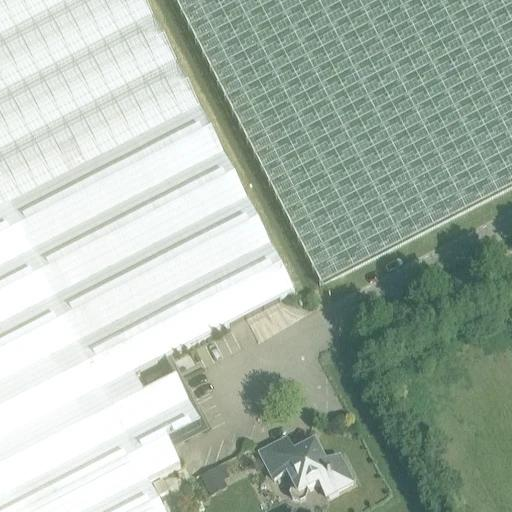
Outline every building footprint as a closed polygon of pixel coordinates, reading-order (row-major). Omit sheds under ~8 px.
[(177,383),(150,397),(144,400),(133,379),(139,376),(295,296),(142,0),(0,0),(0,511),(162,511),(159,504),(149,486),(164,478),(181,470),(169,447),(201,430),(177,383)] [(511,0),(172,0),(321,288),(511,190),(511,0)] [(339,459),(326,466),(317,448),(312,447),(294,456),(287,442),(261,456),(274,482),(288,475),(295,488),(293,489),(291,496),(293,501),(301,503),(305,501),(308,494),(307,492),(320,485),(327,499),(353,486),(339,459)] [(223,469),(203,480),(209,492),(225,484),(229,481),(223,469)] [(162,482),(153,487),(159,499),(168,494),(162,482)]
